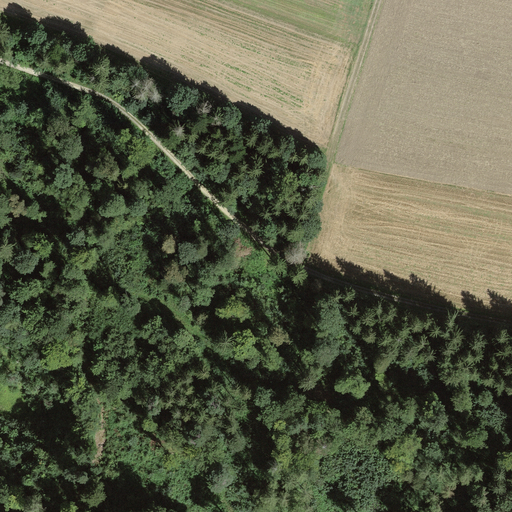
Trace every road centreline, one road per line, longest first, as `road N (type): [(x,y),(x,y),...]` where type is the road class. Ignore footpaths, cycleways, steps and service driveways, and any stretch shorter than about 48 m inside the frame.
road 1 (track): [(511,325),(396,299),(293,262),(208,194),(120,105),(0,61)]
road 2 (track): [(293,262),(378,0)]
